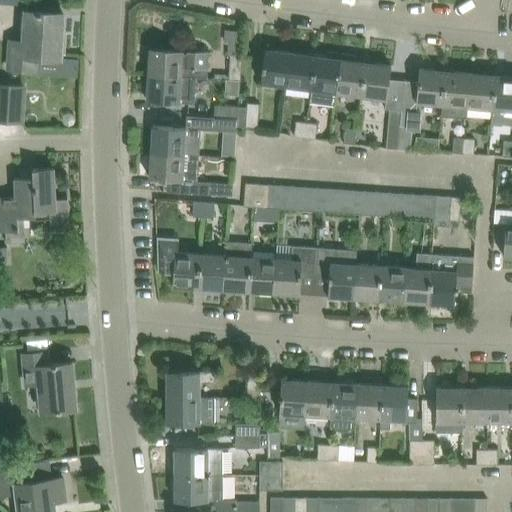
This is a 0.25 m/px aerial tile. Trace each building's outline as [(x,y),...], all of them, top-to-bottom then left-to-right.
[(26,11),(24,42),(11,41),(9,68),(37,70),(38,56),(61,58),(64,14),(26,11)] [(184,49),(151,47),(149,72),(197,75),(208,76),(208,75),(206,75),(206,69),(208,69),(208,68),(206,68),(207,52),(209,52),(210,51),(188,50),(187,52),(183,51),(184,49)] [(287,85),(291,52),(266,49),(261,82),(287,85)] [(336,92),(342,53),(329,51),(327,53),(327,57),(316,55),(312,89),(310,102),(334,105),(336,92)] [(312,89),(316,55),(291,52),(287,85),(312,89)] [(361,95),(366,62),(357,61),(357,56),(356,54),(342,53),(336,92),(361,95)] [(229,79),(241,80),(243,56),(230,55),(229,79)] [(392,65),(366,62),(361,95),(388,99),(392,65)] [(443,104),(446,71),(420,68),(419,81),(405,80),(403,99),(402,109),(400,129),(412,130),(421,130),(422,111),(418,111),(419,103),(443,104)] [(468,108),(471,73),(446,71),(443,104),(442,115),(466,117),(466,107),(468,108)] [(149,72),(147,100),(195,103),(197,75),(149,72)] [(492,109),(495,75),(471,73),(468,108),(492,109)] [(511,110),(511,76),(495,75),(492,109),(492,124),(502,124),(503,110),(511,110)] [(0,119),(22,120),(24,87),(0,85),(0,119)] [(238,118),(238,126),(258,127),(260,103),(247,102),(247,107),(239,106),(238,118)] [(215,104),(214,116),(238,118),(239,106),(215,104)] [(400,129),(402,109),(390,108),(387,148),(398,148),(400,129)] [(153,125),(152,151),(199,154),(201,128),(237,130),(238,126),(238,118),(214,116),(187,115),(186,127),(153,125)] [(305,137),(307,122),(297,121),(294,136),(305,137)] [(318,123),(307,122),(305,137),(316,139),(318,123)] [(355,144),(357,129),(346,127),(344,142),(355,144)] [(411,149),(412,130),(400,129),(398,148),(411,149)] [(464,153),(465,138),(454,137),(453,152),(464,153)] [(475,138),(465,138),(464,153),(474,154),(475,138)] [(511,140),(504,140),(503,156),(511,156),(511,140)] [(152,151),(150,178),(168,179),(167,191),(197,193),(198,181),(199,154),(152,151)] [(54,167),(33,168),(33,171),(21,172),(21,169),(20,169),(20,177),(14,177),(15,195),(0,196),(0,232),(6,232),(6,243),(25,242),(24,218),(37,217),(36,213),(48,212),(49,224),(69,223),(67,198),(56,198),(54,167)] [(210,181),(209,194),(233,195),(233,183),(210,181)] [(256,207),(258,183),(246,182),(244,206),(256,207)] [(268,207),(270,184),(258,183),(256,207),(268,207)] [(280,208),(282,184),(270,184),(268,207),(280,208)] [(292,209),(294,185),(282,184),(280,208),(292,209)] [(304,210),(306,186),(294,185),(292,209),(304,210)] [(316,211),(318,187),(306,186),(304,210),(316,211)] [(328,212),(330,188),(318,187),(316,211),(328,212)] [(340,212),(342,188),(330,188),(328,212),(340,212)] [(352,213),(354,189),(342,188),(340,212),(352,213)] [(364,214),(366,190),(354,189),(352,213),(364,214)] [(376,215),(377,191),(366,190),(364,214),(376,215)] [(388,215),(389,192),(377,191),(376,215),(388,215)] [(400,216),(401,192),(389,192),(388,215),(400,216)] [(412,217),(413,193),(401,192),(400,216),(412,217)] [(424,218),(425,194),(413,193),(412,217),(424,218)] [(436,219),(437,195),(425,194),(424,218),(436,219)] [(448,219),(449,196),(437,195),(436,219),(448,219)] [(462,196),(449,196),(448,219),(451,220),(460,220),(462,196)] [(203,217),(205,201),(193,201),(192,217),(203,217)] [(215,202),(205,201),(203,217),(214,218),(215,202)] [(249,291),(252,256),(251,256),(252,242),(227,241),(226,253),(224,289),(249,291)] [(179,246),(157,245),(158,271),(173,272),(172,285),(199,287),(201,253),(178,251),(179,246)] [(301,271),(316,272),(316,261),(317,247),(293,245),(292,259),(277,258),(274,292),(300,294),(301,271)] [(354,298),(356,262),(357,249),(317,247),(316,261),(316,272),(329,273),(328,296),(354,298)] [(226,253),(226,255),(201,253),(199,287),(224,289),(226,253)] [(432,269),(432,255),(417,254),(416,266),(406,265),(404,302),(429,303),(432,269)] [(474,258),(432,255),(432,269),(429,303),(439,304),(441,307),(449,308),(452,305),(455,305),(456,292),(472,293),(474,258)] [(274,292),(277,258),(252,256),(249,291),(274,292)] [(379,300),(381,264),(356,262),(354,298),(379,300)] [(404,302),(406,265),(381,264),(379,300),(404,302)] [(41,411),(47,410),(77,407),(72,360),(49,363),(47,350),(23,352),(26,383),(38,382),(41,411)] [(168,370),(167,396),(200,397),(201,383),(216,383),(216,370),(168,370)] [(260,397),(260,391),(260,373),(248,373),(248,397),(260,397)] [(306,414),(308,381),(282,379),(280,413),(306,414)] [(331,416),(333,382),(308,381),(306,414),(331,416)] [(356,417),(358,383),(333,382),(331,416),(330,426),(335,427),(338,430),(348,431),(351,428),(356,428),(356,417)] [(382,419),(384,385),(358,383),(356,417),(382,419)] [(437,387),(437,433),(462,433),(463,421),(463,387),(453,387),(450,383),(443,383),(440,387),(437,387)] [(418,399),(409,398),(409,386),(384,385),(382,419),(381,428),(390,428),(391,419),(406,420),(406,422),(417,423),(418,399)] [(488,421),(488,387),(463,387),(463,421),(488,421)] [(511,421),(511,387),(488,387),(488,421),(511,421)] [(215,397),(200,397),(167,396),(167,423),(197,423),(215,424),(215,420),(215,397)] [(236,423),(236,435),(260,435),(260,423),(236,423)] [(281,457),(281,437),(281,433),(268,433),(268,457),(281,457)] [(260,448),(260,435),(236,435),(236,448),(260,448)] [(421,463),(422,440),(410,440),(410,463),(421,463)] [(434,440),(422,440),(421,463),(434,464),(434,440)] [(328,460),(329,444),(318,443),(317,459),(328,460)] [(340,445),(329,444),(328,460),(339,460),(340,445)] [(368,446),(367,462),(378,462),(378,447),(368,446)] [(175,447),(175,474),(222,474),(223,447),(175,447)] [(487,464),(487,449),(477,448),(476,464),(487,464)] [(496,449),(487,449),(487,464),(496,463),(496,449)] [(0,480),(25,477),(23,461),(0,464),(0,480)] [(283,461),(260,461),(260,475),(283,475),(283,461)] [(223,498),(222,474),(175,474),(175,500),(194,500),(193,511),(236,511),(237,501),(223,501),(223,498)] [(283,489),(283,475),(260,475),(260,489),(283,489)] [(55,511),(54,504),(54,500),(67,498),(64,476),(15,482),(18,511),(55,511)] [(283,511),(284,497),(270,497),(270,511),(283,511)] [(294,511),(295,497),(284,497),(283,511),(294,511)] [(307,511),(308,497),(295,497),(294,511),(307,511)] [(318,511),(319,497),(308,497),(307,511),(318,511)] [(330,511),(331,497),(319,497),(318,511),(330,511)] [(342,511),(343,497),(331,497),(330,511),(342,511)] [(355,511),(356,497),(343,497),(342,511),(355,511)] [(367,511),(368,497),(356,497),(355,511),(367,511)] [(379,511),(379,497),(368,497),(367,511),(379,511)] [(391,511),(391,497),(379,497),(379,511),(391,511)] [(402,511),(402,497),(391,497),(391,511),(402,511)] [(414,511),(414,497),(402,497),(402,511),(414,511)] [(426,511),(427,497),(414,497),(414,511),(426,511)] [(438,511),(438,497),(427,497),(426,511),(438,511)] [(450,511),(451,497),(438,497),(438,511),(450,511)] [(464,511),(464,498),(451,497),(450,511),(464,511)] [(475,511),(476,498),(464,498),(464,511),(475,511)] [(487,511),(488,498),(476,498),(475,511),(487,511)] [(259,511),(260,501),(237,501),(236,511),(259,511)]
